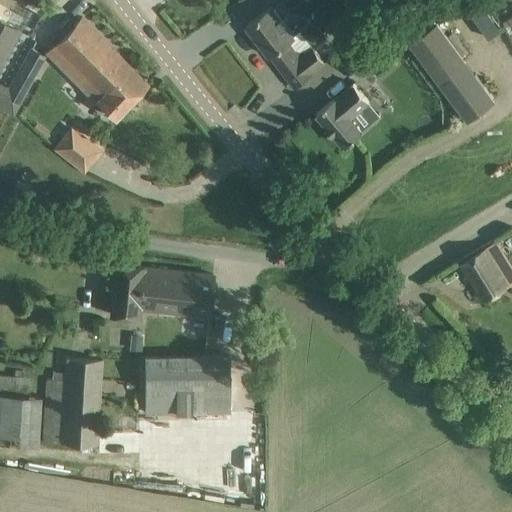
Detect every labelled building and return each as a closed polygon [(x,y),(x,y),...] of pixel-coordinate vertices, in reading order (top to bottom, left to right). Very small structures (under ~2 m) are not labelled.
[(379,16),(369,2),(347,16),(356,31),(379,16)] [(269,56),(269,55),(294,36),(271,6),(245,26),(269,56)] [(77,84),(113,50),(81,17),(45,51),(77,84)] [(0,62),(18,29),(0,18),(0,62)] [(437,23),(410,42),(467,119),(494,100),(437,23)] [(324,62),(300,31),(294,36),(269,55),(294,87),(312,73),(312,72),(324,62)] [(373,36),(342,62),(358,80),(388,54),(373,36)] [(147,84),(113,50),(77,84),(95,102),(96,100),(114,117),(147,84)] [(7,87),(0,83),(0,107),(13,114),(33,77),(17,69),(7,87)] [(344,145),(362,130),(372,122),(360,108),(369,101),(353,83),(335,99),(334,98),(316,113),(344,145)] [(99,151),(70,128),(55,148),(83,170),(99,151)] [(460,263),(483,300),(508,285),(485,248),(460,263)] [(213,274),(115,264),(110,314),(139,317),(140,307),(208,314),(213,274)] [(163,335),(133,331),(131,345),(161,349),(163,335)] [(229,356),(145,356),(145,412),(229,412),(229,356)] [(96,444),(101,359),(64,357),(63,381),(47,380),(43,441),(96,444)] [(28,395),(29,372),(14,371),(13,376),(0,374),(0,442),(38,445),(41,396),(28,395)]
